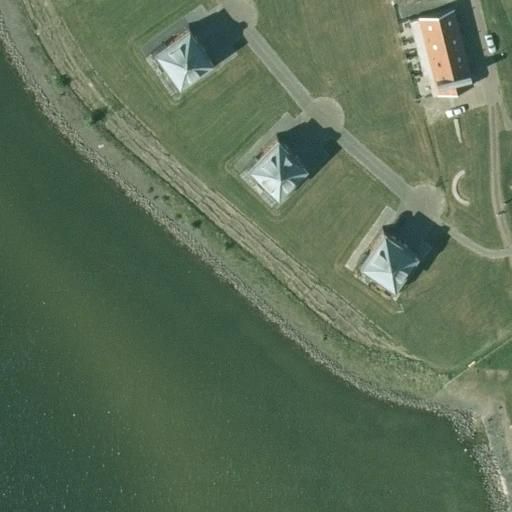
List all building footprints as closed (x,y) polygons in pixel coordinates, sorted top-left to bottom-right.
[(453,8),(449,9),(412,18),(408,19),(421,73),(425,73),(431,95),(470,85),(453,8)] [(149,50),(162,69),(198,43),(187,29),(190,27),(187,23),(149,50)] [(198,43),(162,69),(176,88),(214,61),(211,57),(209,58),(198,43)] [(278,136),(275,133),(242,166),(275,199),(308,166),(304,162),(302,164),(276,138),(278,136)] [(353,264),(373,277),(398,241),(383,231),(384,229),(380,226),(353,264)] [(398,241),(373,277),(392,291),(418,252),(414,249),(413,252),(398,241)]
